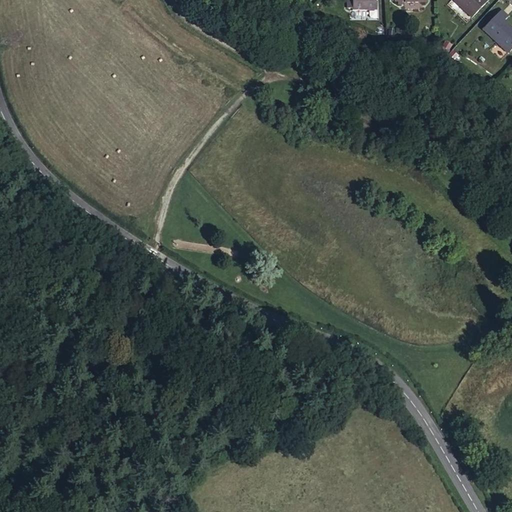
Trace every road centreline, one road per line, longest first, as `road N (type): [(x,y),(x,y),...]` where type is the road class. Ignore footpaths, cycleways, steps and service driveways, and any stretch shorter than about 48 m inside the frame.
road 1 (tertiary): [(0,108),(28,158),(80,206),(157,255),(387,374),(477,511)]
road 2 (track): [(157,255),(172,291),(212,333),(270,370),(297,400),(295,414),(197,462),(130,511)]
